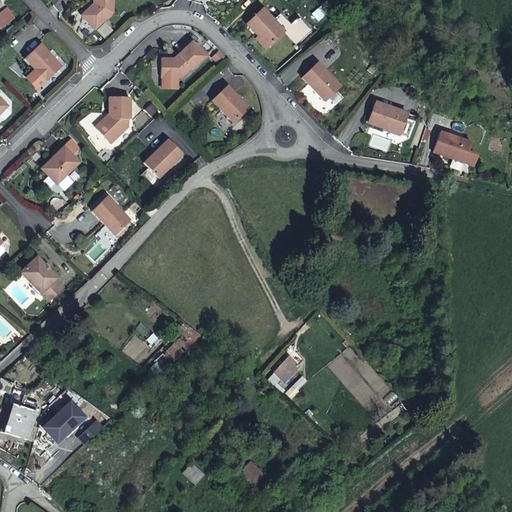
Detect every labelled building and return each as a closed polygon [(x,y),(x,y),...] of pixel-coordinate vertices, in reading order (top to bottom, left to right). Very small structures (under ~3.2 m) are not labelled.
[(114,15),(114,0),(94,0),(95,9),(92,11),(91,11),(83,19),(96,32),(114,15)] [(9,11),(0,17),(0,29),(2,31),(16,21),(9,11)] [(265,12),(249,27),(271,50),(287,35),(265,12)] [(296,44),(310,31),(298,18),(284,31),(296,44)] [(284,42),(272,49),(277,58),(289,51),(284,42)] [(163,62),(162,81),(183,81),(193,72),(194,73),(208,60),(194,45),(180,58),(182,61),(181,62),(163,62)] [(41,47),(26,62),(47,85),(63,70),(41,47)] [(219,51),(211,57),(215,64),(224,58),(219,51)] [(341,87),(317,63),(302,78),(325,102),(341,87)] [(229,89),(214,105),(236,127),(251,112),(229,89)] [(132,101),(110,101),(110,118),(114,122),(110,125),(106,125),(98,133),(106,141),(110,137),(116,143),(129,131),(129,122),(132,122),(132,101)] [(403,138),(410,117),(378,106),(371,127),(403,138)] [(96,131),(98,133),(106,125),(110,125),(114,122),(110,118),(96,131)] [(474,146),(444,136),(437,157),(466,167),(474,146)] [(112,148),(116,143),(110,137),(106,141),(112,148)] [(145,167),(160,183),(184,159),(169,143),(145,167)] [(65,151),(42,173),(57,189),(80,167),(65,151)] [(108,200),(93,216),(116,240),(132,225),(108,200)] [(154,210),(148,217),(152,221),(158,215),(154,210)] [(324,227),(325,228),(324,239),(324,240),(333,241),(333,236),(339,238),(340,228),(324,227)] [(45,270),(37,262),(21,278),(42,299),(50,307),(65,292),(57,284),(58,283),(50,275),(45,270)] [(173,332),(169,330),(162,340),(166,343),(173,332)] [(166,343),(177,350),(186,340),(173,332),(166,343)] [(145,339),(150,346),(158,340),(152,333),(145,339)] [(274,370),(284,381),(299,366),(288,355),(274,370)] [(290,398),(307,381),(301,375),(284,392),(290,398)] [(49,418),(41,427),(59,443),(66,435),(68,437),(78,427),(76,425),(83,417),(66,400),(58,409),(61,411),(52,421),(49,418)] [(28,439),(34,411),(9,404),(2,432),(28,439)] [(90,425),(81,435),(88,442),(98,432),(90,425)] [(240,477),(254,490),(264,480),(250,466),(240,477)] [(196,489),(205,479),(191,467),(182,477),(196,489)]
